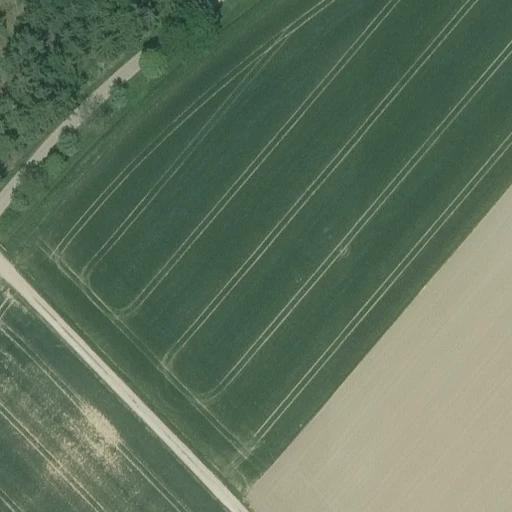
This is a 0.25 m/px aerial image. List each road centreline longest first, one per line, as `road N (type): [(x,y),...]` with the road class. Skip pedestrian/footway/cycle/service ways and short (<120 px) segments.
road 1 (track): [(250,511),(0,254)]
road 2 (track): [(231,0),(99,110),(0,221)]
